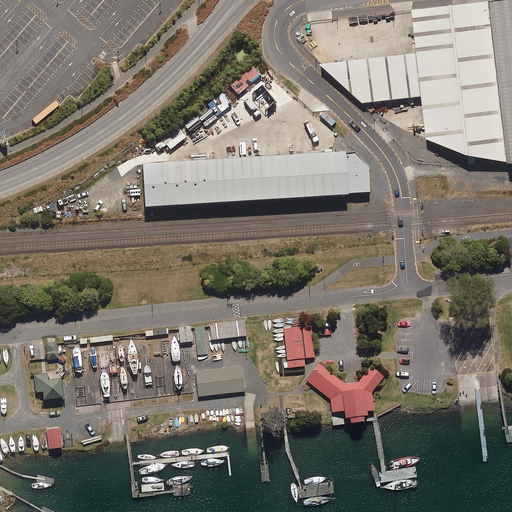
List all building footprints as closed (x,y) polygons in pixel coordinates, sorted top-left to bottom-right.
[(511,163),(511,0),(496,0),(462,4),(411,10),(416,53),(321,64),(362,103),(421,97),(426,139),(467,156),(506,162),(511,163)] [(186,137),(179,127),(155,146),(158,151),(167,145),(170,149),(186,137)] [(155,148),(143,137),(139,142),(150,152),(155,148)] [(144,164),(146,206),(161,205),(371,193),(369,166),(356,152),(144,164)] [(142,194),(129,195),(129,203),(143,202),(142,194)] [(244,322),(243,320),(209,324),(209,326),(211,340),(245,336),(244,322)] [(205,325),(194,327),(194,328),(197,356),(208,355),(205,327),(205,325)] [(311,325),(283,329),(287,358),(288,368),(305,366),(304,359),(315,357),(314,349),(311,325)] [(191,329),(190,326),(178,327),(178,329),(180,343),(192,342),(191,329)] [(168,330),(168,328),(145,331),(145,333),(145,337),(169,334),(168,330)] [(57,343),(57,342),(55,342),(51,343),(48,343),(46,343),(46,344),(48,359),(48,360),(57,359),(59,359),(57,343)] [(318,363),(305,380),(317,390),(325,396),(331,400),(332,410),(332,413),(345,411),(346,419),(350,418),(351,421),(351,423),(365,422),(364,419),(364,417),(368,416),(367,411),(374,411),(372,393),(384,377),(371,367),(359,382),(355,383),(351,383),(347,384),(345,384),(318,363)] [(242,366),(195,372),(198,397),(245,392),(242,366)] [(42,373),(33,374),(34,376),(35,393),(43,392),(44,400),(61,398),(64,397),(62,379),(48,380),(47,373),(42,373)] [(59,428),(46,430),(48,449),(62,448),(61,444),(59,428)]
